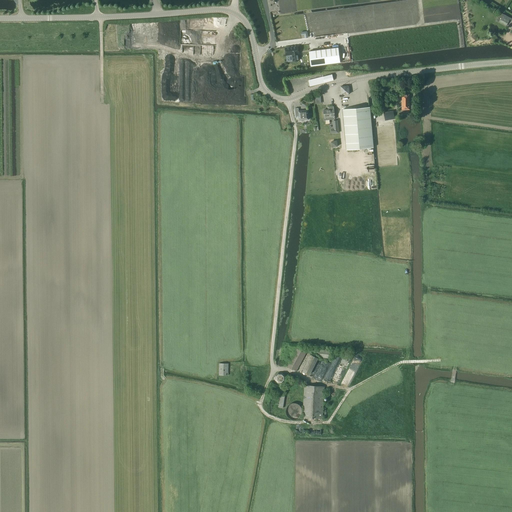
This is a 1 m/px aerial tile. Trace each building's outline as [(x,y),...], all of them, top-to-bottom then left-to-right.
[(509,19),(511,20),(511,18),(503,14),(499,21),(506,25),(509,19)] [(300,60),(307,59),(306,52),(307,52),(306,44),(293,46),(294,54),(299,53),(300,60)] [(338,47),(309,51),(311,66),(340,62),(338,47)] [(309,80),(310,86),(334,80),(332,74),(309,80)] [(341,94),(349,94),(349,85),(341,86),(341,94)] [(409,95),(402,95),(402,109),(409,109),(415,109),(415,107),(413,107),(413,106),(409,106),(409,95)] [(329,109),(323,110),(324,118),(324,120),(335,119),(335,117),(334,109),(333,106),(328,107),(329,109)] [(359,108),(343,109),(345,128),(347,150),(353,149),(357,185),(377,183),(373,147),(371,125),(370,107),(359,108)] [(299,111),(298,108),(295,108),(296,116),(299,116),(299,120),(309,119),(308,110),(299,111)] [(287,366),(296,371),(306,353),(297,348),(287,366)] [(318,356),(331,358),(332,350),(319,348),(318,356)] [(303,370),(310,374),(318,358),(311,354),(303,370)] [(219,375),(228,375),(228,363),(219,363),(219,375)] [(278,383),(281,383),(282,383),(285,380),(285,376),(282,372),(278,372),(276,373),(275,375),(275,376),(274,376),(273,379),(275,379),(278,382),(278,383)] [(303,417),(323,418),(324,386),(304,385),(303,417)] [(301,414),(301,412),(301,410),(301,409),(300,408),(299,407),(298,406),(297,405),(295,405),(294,405),(293,405),(291,405),(290,406),(288,407),(287,408),(287,410),(286,411),(286,412),(287,414),(287,415),(288,416),(289,418),(290,418),(292,419),(293,420),(295,420),(297,419),(298,418),(299,417),(300,416),(301,415),(301,414)]
